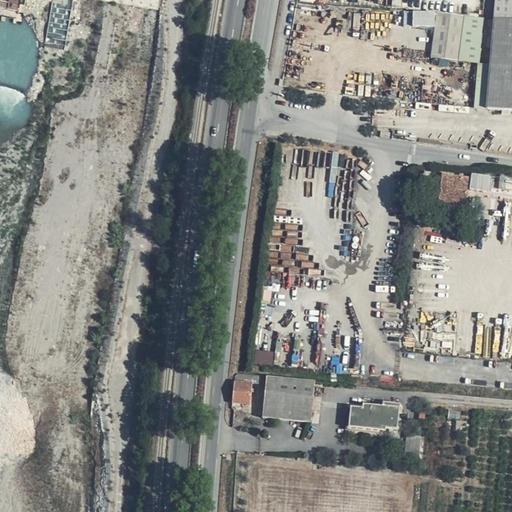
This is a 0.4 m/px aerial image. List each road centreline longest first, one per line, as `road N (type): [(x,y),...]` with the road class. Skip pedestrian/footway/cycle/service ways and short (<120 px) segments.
road 1 (primary): [(238,0),(193,320),(176,511)]
road 2 (track): [(171,0),(138,247),(121,511)]
road 3 (primary): [(204,511),(248,112)]
road 4 (residential): [(511,167),(393,154),(248,112)]
